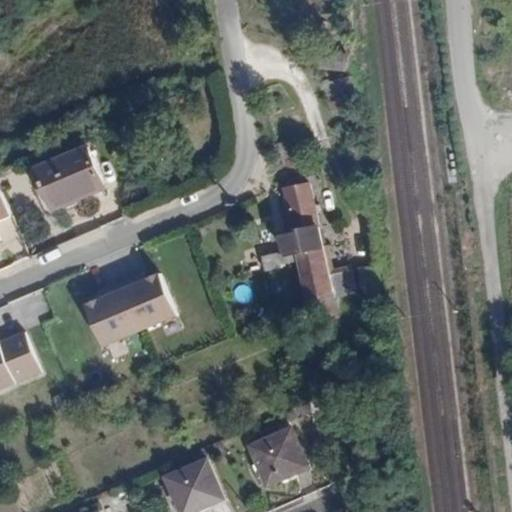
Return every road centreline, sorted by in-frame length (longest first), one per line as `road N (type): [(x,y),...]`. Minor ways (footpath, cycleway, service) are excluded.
road 1 (residential): [(0,293),(227,194),(242,175),(248,142),(222,0)]
road 2 (track): [(511,458),(472,125)]
road 3 (unclassified): [(511,144),(472,125),(459,0)]
